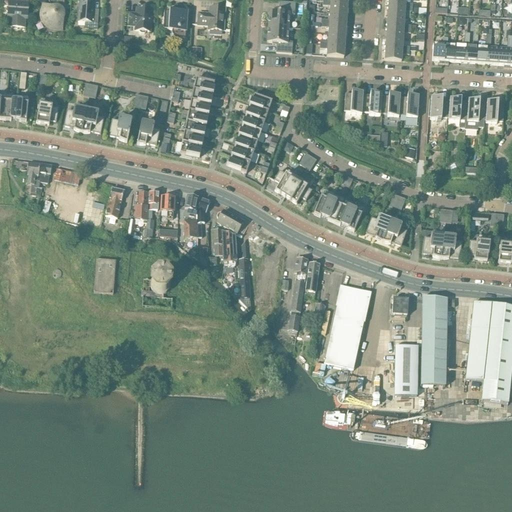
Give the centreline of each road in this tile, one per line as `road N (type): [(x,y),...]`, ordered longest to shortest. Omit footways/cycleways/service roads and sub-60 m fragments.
road 1 (tertiary): [(0,149),(192,187),(387,277),(511,297)]
road 2 (residential): [(300,75),(292,136),(416,196),(494,206)]
road 3 (residential): [(368,72),(511,82)]
